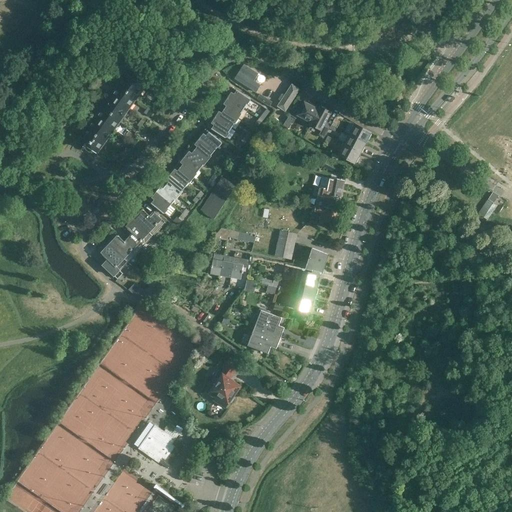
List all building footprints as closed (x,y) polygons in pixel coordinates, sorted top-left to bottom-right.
[(164,72),(167,74),(168,75),(183,54),(174,47),(159,68),(164,72)] [(232,79),(256,94),(257,93),(267,76),(249,64),(246,68),(243,65),(240,70),(239,69),(232,79)] [(126,74),(118,85),(127,92),(135,81),(126,74)] [(135,81),(127,92),(137,99),(143,90),(145,88),(141,85),(135,81)] [(118,85),(110,96),(120,103),(127,92),(118,85)] [(285,87),(274,104),(288,113),(298,95),(285,87)] [(230,96),(229,99),(244,110),(251,99),(234,88),(233,89),(232,92),(230,96)] [(127,92),(120,103),(129,110),(137,99),(127,92)] [(254,97),(270,107),(272,102),(257,93),(256,94),(254,97)] [(110,96),(102,107),(112,114),(120,103),(110,96)] [(224,104),(221,107),(238,119),(241,121),(247,112),(244,110),(229,99),(227,102),(224,104)] [(298,115),(311,123),(318,110),(317,109),(317,108),(312,105),(312,106),(304,102),(303,105),(297,105),(295,105),(290,115),(296,118),(298,115)] [(120,103),(112,114),(121,120),(129,110),(120,103)] [(102,107),(94,118),(104,125),(112,114),(102,107)] [(218,115),(216,118),(231,129),(238,119),(221,107),(221,108),(219,111),(218,115)] [(324,138),(329,129),(330,127),(325,124),(331,113),(320,107),(318,110),(311,123),(310,124),(321,130),(319,135),(324,138)] [(260,119),(263,121),(271,111),(268,108),(267,110),(266,109),(264,111),(265,112),(261,117),(257,113),(256,115),(260,118),(260,119)] [(392,113),(385,122),(390,126),(396,117),(392,113)] [(112,114),(104,125),(114,131),(121,120),(112,114)] [(283,125),(288,128),(294,119),(289,116),(283,125)] [(94,118),(87,129),(96,136),(104,125),(94,118)] [(231,129),(216,118),(215,121),(211,123),(209,126),(208,127),(225,139),(231,129)] [(104,125),(96,136),(106,142),(114,131),(104,125)] [(349,135),(365,143),(371,133),(355,125),(349,135)] [(82,148),(87,148),(96,136),(87,129),(78,141),(81,144),(82,148)] [(202,137),(200,140),(215,152),(222,143),(206,129),(206,130),(204,134),(202,137)] [(243,140),(247,142),(253,134),(250,131),(246,136),(242,134),(241,136),(244,138),(243,140)] [(349,135),(348,137),(344,145),(360,154),(365,143),(349,135)] [(96,136),(87,148),(86,149),(89,152),(92,149),(98,153),(106,142),(96,136)] [(192,147),(191,147),(207,161),(215,152),(200,140),(198,142),(195,145),(192,147)] [(247,142),(243,140),(237,147),(240,150),(247,142)] [(360,154),(344,145),(338,155),(354,164),(360,154)] [(188,155),(186,157),(200,169),(207,161),(191,147),(191,148),(189,151),(188,155)] [(225,161),(229,164),(234,158),(230,155),(225,161)] [(180,162),(177,165),(193,178),(200,169),(186,157),(184,160),(180,162)] [(321,167),(338,175),(341,169),(324,161),(321,167)] [(173,173),(171,175),(186,187),(193,178),(177,165),(175,169),(173,173)] [(163,182),(163,183),(178,196),(186,187),(171,175),(169,177),(166,180),(163,182)] [(222,177),(201,210),(205,213),(204,214),(214,220),(236,185),(222,177)] [(318,196),(315,206),(337,211),(344,180),(330,177),(330,179),(322,177),(320,187),(319,187),(317,195),(318,196)] [(159,190),(157,193),(171,205),(178,196),(163,183),(162,183),(163,183),(160,186),(159,190)] [(493,192),(488,199),(494,203),(497,199),(498,200),(499,198),(498,197),(499,196),(493,192)] [(171,205),(157,193),(155,195),(151,197),(148,200),(148,201),(164,214),(171,205)] [(485,216),(494,205),(487,199),(478,209),(485,216)] [(337,211),(315,206),(314,211),(317,212),(316,217),(320,218),(320,221),(334,225),(337,211)] [(133,217),(153,235),(165,222),(154,212),(150,216),(143,209),(141,212),(137,214),(134,216),(133,217)] [(129,238),(140,249),(153,235),(133,217),(130,221),(128,225),(126,227),(133,234),(131,236),(129,238)] [(223,228),(217,233),(216,238),(227,240),(228,237),(229,229),(223,228)] [(238,240),(240,232),(232,230),(229,229),(228,237),(238,240)] [(280,229),(275,255),(292,258),(297,233),(280,229)] [(240,232),(238,240),(239,240),(255,243),(257,237),(240,232)] [(140,249),(129,238),(125,242),(118,235),(116,238),(112,240),(108,243),(127,261),(140,249)] [(127,261),(108,243),(105,247),(103,251),(101,253),(108,260),(103,265),(118,279),(123,273),(119,270),(127,261)] [(321,273),(325,262),(327,254),(324,253),(312,249),(309,257),(307,264),(303,263),(294,260),(293,265),(311,271),(312,269),(321,273)] [(221,275),(224,256),(215,254),(211,273),(221,275)] [(224,256),(221,275),(231,277),(235,258),(224,256)] [(235,258),(231,277),(241,279),(242,273),(243,273),(244,271),(242,270),(243,267),(247,268),(248,267),(249,260),(235,258)] [(296,283),(317,288),(318,282),(319,281),(320,278),(319,277),(319,275),(299,271),(297,279),(300,280),(299,283),(296,283)] [(247,280),(245,289),(255,291),(257,282),(247,280)] [(317,288),(296,283),(294,291),(297,292),(296,296),(314,300),(315,295),(316,295),(317,289),(316,289),(317,288)] [(313,301),(314,300),(296,296),(292,295),(289,307),(311,312),(312,306),(313,306),(314,302),(313,301)] [(276,303),(274,310),(283,312),(285,305),(276,303)] [(258,318),(254,328),(280,338),(284,328),(279,326),(282,318),(269,313),(270,312),(260,308),(256,317),(258,318)] [(280,338),(254,328),(248,346),(268,354),(271,346),(276,348),(280,338)] [(230,378),(238,366),(228,359),(223,367),(224,368),(221,373),(222,374),(210,393),(214,397),(213,399),(226,407),(230,401),(231,402),(235,397),(233,396),(241,386),(230,378)] [(165,428),(172,433),(175,427),(169,423),(165,428)] [(140,448),(159,461),(168,467),(184,445),(174,439),(155,426),(140,448)]
